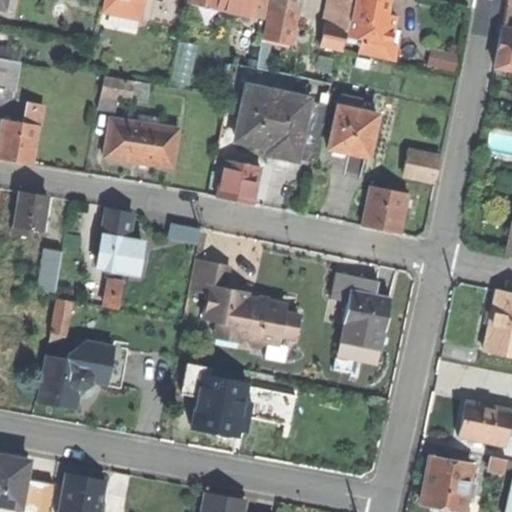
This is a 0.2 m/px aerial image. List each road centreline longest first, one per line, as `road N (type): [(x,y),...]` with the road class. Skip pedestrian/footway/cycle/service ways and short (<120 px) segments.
road 1 (residential): [(0,175),(438,260)]
road 2 (residential): [(385,500),(0,429)]
road 3 (residential): [(438,260),(489,0)]
road 4 (residential): [(385,500),(438,260)]
